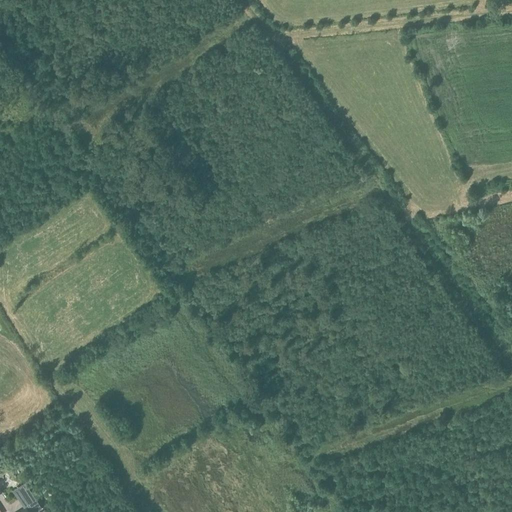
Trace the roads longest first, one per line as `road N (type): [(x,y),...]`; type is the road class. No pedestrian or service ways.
road 1 (track): [(255,21),(511,361)]
road 2 (track): [(511,13),(283,34),(255,21),(241,0)]
road 3 (track): [(168,293),(333,508),(328,511)]
road 4 (track): [(148,511),(0,286)]
